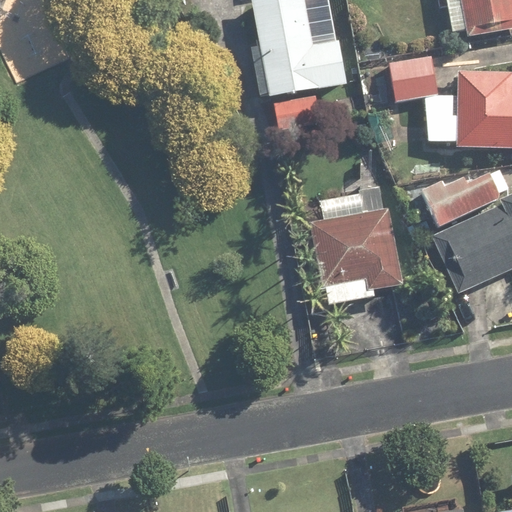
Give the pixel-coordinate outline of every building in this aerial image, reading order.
[(270,100),(348,87),(340,41),(336,42),(329,0),(261,0),(254,1),(270,100)] [(511,0),(461,0),(470,42),(511,34),(511,0)] [(433,58),(386,67),(394,104),(440,95),(433,58)] [(452,100),(429,100),(428,145),(455,145),(455,151),(511,151),(511,72),(458,71),(458,118),(452,118),(452,100)] [(511,196),(504,200),(492,174),(470,184),(466,177),(425,196),(470,291),(511,271),(511,196)] [(382,210),(378,190),(319,201),(322,222),(312,224),(329,310),(376,300),(375,295),(405,289),(390,209),(382,210)]
